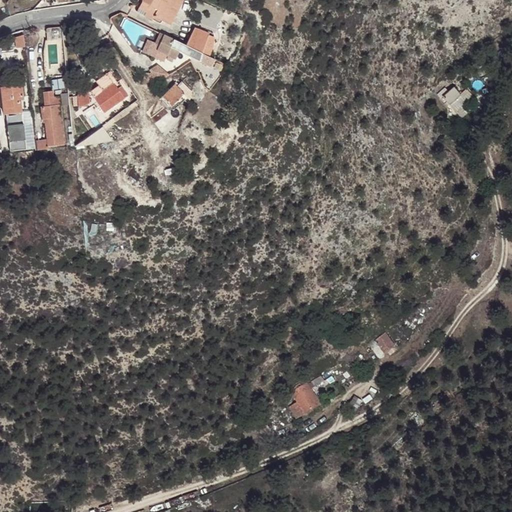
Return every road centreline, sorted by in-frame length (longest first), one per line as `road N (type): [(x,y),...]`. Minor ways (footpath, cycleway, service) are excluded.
road 1 (track): [(131,511),(297,451),(375,412),(411,380),(504,263),(499,200),(479,141)]
road 2 (residential): [(121,0),(88,15),(0,28)]
